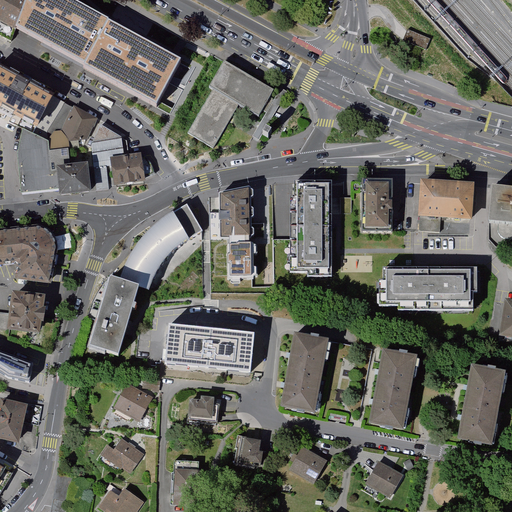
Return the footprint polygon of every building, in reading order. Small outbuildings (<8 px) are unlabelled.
[(30,0),(0,0),(0,24),(19,34),(35,2),(30,0)] [(42,0),(23,36),(157,108),(183,60),(70,0),(42,0)] [(409,30),(404,43),(424,52),(430,39),(409,30)] [(0,65),(0,103),(37,123),(53,94),(0,65)] [(215,149),(236,113),(257,126),(272,100),(223,71),(208,97),(211,98),(189,135),(215,149)] [(48,140),(23,128),(18,156),(23,195),(61,190),(62,195),(91,192),(87,162),(64,164),(63,160),(69,158),(69,147),(68,141),(87,139),(97,119),(73,107),(61,130),(54,131),(48,140)] [(126,136),(105,123),(95,143),(98,190),(111,189),(110,165),(116,165),(118,184),(150,179),(146,150),(128,153),(126,136)] [(328,274),(329,183),(295,182),(295,195),(290,195),(290,274),(328,274)] [(393,183),(361,183),(361,237),(393,237),(393,183)] [(473,189),(421,186),(418,220),(471,223),(473,189)] [(251,190),(221,197),(222,240),(251,239),(251,190)] [(511,191),(490,190),(486,228),(498,229),(511,229),(511,191)] [(202,230),(191,205),(182,209),(169,218),(157,227),(146,239),(136,253),(126,275),(153,289),(160,274),(168,261),(179,248),(194,235),(202,230)] [(38,226),(4,231),(7,264),(18,263),(20,266),(19,279),(51,283),(57,252),(57,243),(55,238),(53,234),(50,231),(44,227),(38,226)] [(511,229),(498,229),(497,234),(498,239),(500,242),(504,244),(511,244),(511,229)] [(266,252),(223,252),(223,282),(266,282),(266,252)] [(481,303),(482,268),(395,267),(395,301),(481,303)] [(143,285),(114,276),(91,350),(120,359),(143,285)] [(50,296),(17,292),(12,329),(45,333),(47,320),(50,320),(51,308),(49,308),(50,296)] [(511,301),(509,301),(503,336),(511,337),(511,301)] [(164,363),(209,368),(213,330),(168,325),(164,363)] [(213,330),(209,368),(251,373),(255,335),(213,330)] [(296,335),(283,408),(313,413),(326,340),(296,335)] [(403,431),(415,357),(384,352),(371,426),(403,431)] [(33,366),(0,353),(0,373),(8,379),(30,383),(33,366)] [(473,367),(460,441),(491,446),(505,372),(473,367)] [(161,380),(143,378),(142,387),(152,388),(152,390),(159,391),(161,380)] [(151,397),(126,384),(114,406),(115,406),(112,412),(129,422),(133,416),(139,420),(151,397)] [(214,393),(200,392),(200,396),(189,395),(187,424),(200,425),(200,423),(217,425),(219,402),(213,402),(213,399),(214,393)] [(0,402),(0,438),(23,443),(32,404),(1,398),(0,402)] [(261,439),(238,436),(236,450),(237,450),(235,467),(255,470),(256,463),(259,463),(262,464),(263,451),(260,450),(261,439)] [(143,455),(120,439),(113,448),(108,445),(101,455),(119,468),(121,465),(131,473),(143,455)] [(327,461),(302,447),(291,467),(316,481),(327,461)] [(0,486),(11,468),(1,462),(3,458),(0,456),(0,486)] [(199,460),(173,459),(170,503),(196,504),(197,497),(199,460)] [(412,459),(405,463),(410,471),(416,468),(412,459)] [(404,476),(379,462),(368,482),(393,496),(404,476)] [(119,496),(111,490),(98,508),(104,511),(135,511),(143,501),(124,488),(119,496)]
